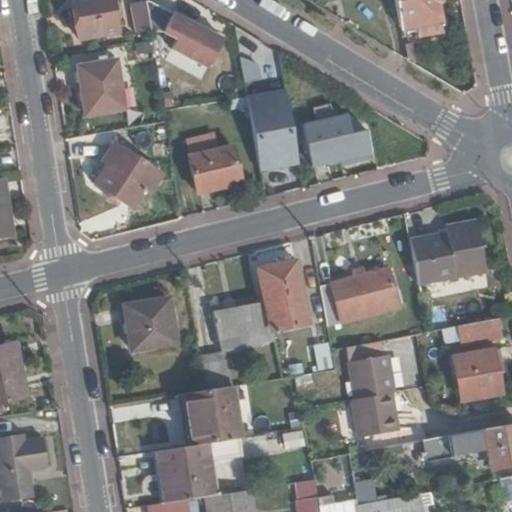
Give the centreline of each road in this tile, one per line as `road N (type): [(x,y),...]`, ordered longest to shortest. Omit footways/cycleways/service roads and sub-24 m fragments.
road 1 (residential): [(490,167),(63,275)]
road 2 (residential): [(494,147),(241,0)]
road 3 (residential): [(63,275),(18,0)]
road 4 (residential): [(102,511),(63,275)]
road 5 (residential): [(511,118),(488,0)]
